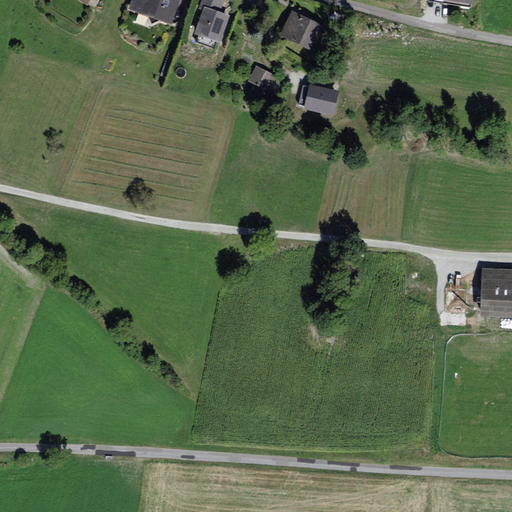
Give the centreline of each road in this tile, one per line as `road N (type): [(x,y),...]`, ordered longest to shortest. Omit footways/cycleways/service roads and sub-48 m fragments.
road 1 (unclassified): [(0,188),(194,228),(511,256)]
road 2 (unclassified): [(0,449),(511,475)]
road 3 (residential): [(333,0),(511,41)]
